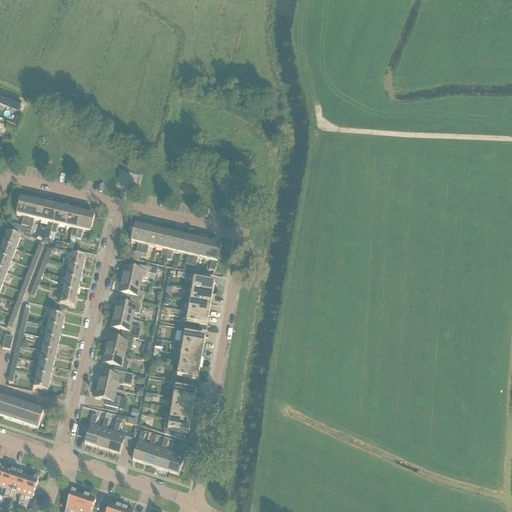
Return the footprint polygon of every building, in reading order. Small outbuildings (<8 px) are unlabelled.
[(1,94),(0,96),(0,105),(12,110),(18,113),(22,103),(1,94)] [(27,227),(33,202),(20,199),(16,216),(23,217),(21,226),(27,227)] [(41,222),(45,205),(33,202),(27,227),(32,229),(34,220),(41,222)] [(51,233),(57,208),(45,205),(41,222),(48,223),(46,232),(51,233)] [(66,227),(69,211),(57,208),(51,233),(56,234),(59,226),(66,227)] [(73,251),(76,239),(82,213),(69,211),(66,227),(72,229),(68,245),(67,245),(65,249),(73,251)] [(82,213),(76,239),(81,240),(83,231),(90,233),(94,216),(82,213)] [(14,225),(12,230),(24,235),(26,228),(14,225)] [(141,254),(147,229),(135,226),(131,243),(138,244),(136,253),(141,254)] [(156,248),(159,232),(147,229),(141,254),(141,257),(145,258),(146,257),(149,247),(156,248)] [(166,260),(172,235),(159,232),(156,248),(162,250),(160,259),(166,260)] [(2,245),(16,251),(21,239),(6,233),(2,245)] [(180,254),(184,237),(172,235),(166,260),(171,261),(173,253),(180,254)] [(190,266),(196,240),(184,237),(180,254),(187,256),(185,265),(190,266)] [(78,240),(75,248),(86,252),(89,244),(78,240)] [(204,260),(208,243),(196,240),(190,266),(195,267),(196,267),(198,258),(204,260)] [(208,243),(204,260),(211,262),(209,270),(215,272),(221,246),(208,243)] [(0,257),(12,262),(16,251),(2,245),(0,249),(0,257)] [(34,258),(38,260),(43,247),(38,246),(34,258)] [(44,261),(48,262),(52,251),(48,250),(44,261)] [(133,253),(132,260),(139,262),(141,257),(141,254),(136,253),(133,253)] [(68,267),(83,271),(86,259),(71,255),(67,254),(66,259),(70,260),(68,267)] [(0,271),(7,274),(12,262),(0,257),(0,271)] [(34,270),(38,260),(34,258),(30,269),(34,270)] [(43,275),(48,262),(44,261),(39,273),(43,275)] [(122,281),(141,285),(142,279),(147,280),(149,272),(156,273),(157,271),(166,273),(166,270),(161,269),(148,266),(148,268),(138,266),(136,271),(125,268),(122,281)] [(80,283),(83,271),(68,267),(65,279),(80,283)] [(29,283),(34,270),(30,269),(25,281),(29,283)] [(39,286),(43,275),(39,273),(35,284),(39,286)] [(189,291),(212,295),(214,284),(195,281),(196,276),(178,273),(177,278),(190,280),(189,291)] [(80,283),(65,279),(65,280),(63,279),(62,284),(64,284),(62,292),(77,295),(80,283)] [(25,295),(29,283),(25,281),(20,293),(25,295)] [(139,292),(141,285),(122,281),(119,294),(131,296),(130,301),(142,304),(144,293),(139,292)] [(34,298),(39,286),(35,284),(30,296),(34,298)] [(211,306),(212,295),(189,291),(187,301),(211,306)] [(74,308),(77,295),(62,292),(59,305),(74,308)] [(21,306),(25,295),(20,293),(16,304),(21,306)] [(139,315),(142,304),(130,301),(128,306),(117,304),(114,315),(133,320),(134,314),(139,315)] [(209,316),(211,306),(187,301),(185,312),(209,316)] [(16,317),(21,306),(16,304),(12,316),(16,317)] [(207,327),(209,316),(185,312),(183,323),(191,325),(207,327)] [(47,327),(62,331),(65,318),(50,315),(47,327)] [(131,327),(133,320),(114,315),(111,329),(123,332),(122,336),(133,339),(133,338),(137,339),(140,329),(131,327)] [(12,329),(16,317),(12,316),(7,328),(12,329)] [(59,342),(62,331),(47,327),(44,339),(59,342)] [(179,345),(203,349),(205,338),(196,336),(189,335),(181,334),(179,345)] [(10,350),(12,338),(5,336),(2,349),(10,350)] [(131,350),(133,339),(122,336),(120,341),(109,339),(106,351),(125,356),(126,349),(131,350)] [(56,355),(59,342),(44,339),(41,351),(56,355)] [(145,343),(143,351),(150,353),(152,344),(145,343)] [(201,359),(203,349),(179,345),(177,355),(201,359)] [(53,367),(56,355),(41,351),(39,364),(53,367)] [(123,362),(125,356),(106,351),(103,364),(115,367),(113,372),(133,376),(125,374),(128,363),(123,362)] [(199,370),(201,359),(177,355),(175,366),(199,370)] [(51,379),(53,367),(39,364),(36,376),(51,379)] [(198,381),(199,370),(175,366),(173,377),(180,378),(180,382),(191,384),(191,380),(198,381)] [(17,385),(19,376),(15,375),(15,371),(10,370),(7,383),(17,385)] [(131,386),(133,376),(113,372),(112,376),(101,374),(98,387),(116,391),(118,384),(123,385),(123,384),(131,386)] [(48,392),(51,379),(36,376),(33,389),(48,392)] [(170,398),(194,403),(196,392),(178,389),(178,385),(172,384),(172,388),(170,398)] [(115,398),(116,391),(98,387),(95,399),(107,402),(105,407),(110,408),(110,411),(116,412),(117,409),(124,411),(126,400),(120,399),(115,398)] [(0,417),(38,430),(43,412),(0,398),(0,417)] [(192,413),(194,403),(170,398),(168,409),(192,413)] [(190,424),(192,413),(168,409),(166,420),(190,424)] [(113,433),(112,433),(105,431),(111,415),(106,413),(101,429),(102,430),(96,448),(107,452),(113,433)] [(102,430),(101,429),(94,427),(97,417),(93,416),(89,426),(90,426),(84,445),(96,448),(102,430)] [(113,433),(107,452),(119,456),(125,437),(117,434),(123,417),(118,416),(112,433),(113,433)] [(188,435),(190,424),(166,420),(164,431),(174,433),(188,435)] [(150,446),(149,446),(142,444),(145,434),(141,433),(137,443),(138,443),(132,461),(144,465),(150,446)] [(161,450),(160,450),(153,448),(156,438),(152,436),(151,439),(149,446),(150,446),(144,465),(155,469),(161,450)] [(173,454),(172,454),(165,451),(168,441),(163,440),(160,450),(161,450),(155,469),(166,473),(173,454)] [(173,454),(166,473),(178,477),(184,458),(176,455),(179,445),(175,444),(172,454),(173,454)] [(8,499),(17,473),(6,470),(0,487),(0,489),(5,491),(3,498),(8,499)] [(15,494),(20,496),(21,496),(27,477),(17,473),(8,499),(13,501),(15,494)] [(21,496),(20,496),(18,503),(23,504),(26,498),(32,500),(38,481),(27,477),(21,496)] [(65,511),(78,511),(84,496),(72,492),(65,511)] [(91,511),(96,500),(84,496),(78,511),(91,511)]
